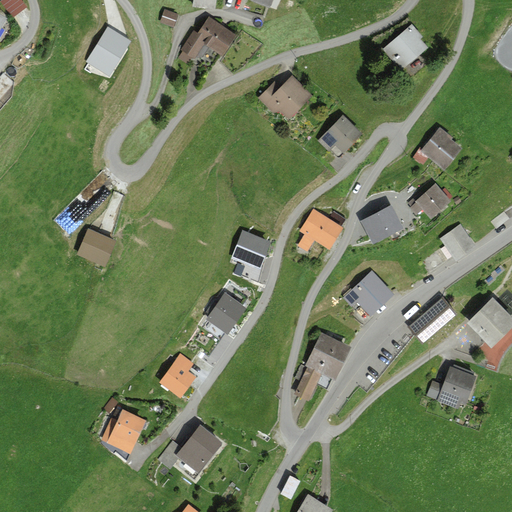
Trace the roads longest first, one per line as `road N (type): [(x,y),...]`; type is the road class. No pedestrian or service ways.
road 1 (track): [(122,0),(147,63),(143,96),(114,149),(123,172),(142,166),(184,109),(221,84),(374,30),(413,0)]
road 2 (track): [(469,0),(452,62),(365,188),(312,294),(287,386),(289,424),(302,442)]
road 3 (track): [(137,464),(259,310),(299,209),(377,135),(399,136)]
road 4 (residential): [(262,511),(368,342),(511,233)]
road 5 (track): [(133,112),(156,102),(185,22),(208,11),(260,23)]
road 6 (track): [(313,426),(339,429),(463,332)]
